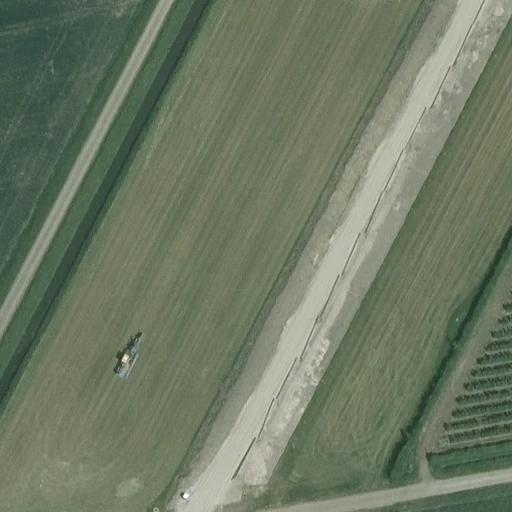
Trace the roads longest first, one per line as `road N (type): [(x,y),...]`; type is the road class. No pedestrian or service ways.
road 1 (unclassified): [(0,332),(169,0)]
road 2 (unclassified): [(324,511),(511,479)]
